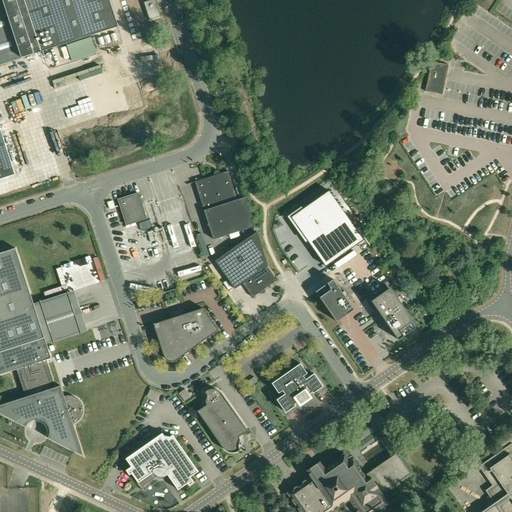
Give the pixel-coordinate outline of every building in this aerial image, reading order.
[(0,0),(0,179),(15,174),(0,127),(0,65),(66,43),(91,35),(118,27),(109,0),(0,0)] [(150,20),(161,17),(155,0),(151,0),(144,2),(150,20)] [(432,62),(426,85),(425,91),(442,95),(449,66),(440,64),(432,62)] [(215,175),(195,182),(204,211),(238,200),(228,171),(220,174),(220,172),(218,173),(214,174),(215,175)] [(433,186),(438,183),(433,171),(428,174),(433,186)] [(329,191),(291,217),(326,266),(364,240),(329,191)] [(118,200),(127,224),(127,225),(147,219),(138,193),(118,200)] [(255,226),(246,197),(238,200),(204,211),(213,240),(255,226)] [(157,244),(149,220),(139,223),(147,248),(157,244)] [(277,280),(267,266),(268,266),(257,232),(215,261),(235,289),(242,284),(252,297),(277,280)] [(0,374),(17,369),(25,397),(0,405),(0,413),(25,427),(28,423),(30,421),(33,420),(36,419),(40,420),(40,421),(40,422),(41,423),(42,423),(43,423),(44,423),(45,423),(45,422),(47,425),(49,428),(49,431),(49,434),(48,438),(83,456),(73,424),(76,422),(79,420),(82,417),(83,413),(83,409),(82,406),(81,402),(78,399),(75,397),(72,396),(68,396),(64,396),(60,386),(55,387),(46,360),(51,358),(33,303),(15,248),(0,253),(0,374)] [(316,292),(337,322),(354,310),(345,296),(347,295),(344,291),(342,293),(333,279),(316,292)] [(171,282),(164,284),(166,291),(173,289),(171,282)] [(412,322),(414,321),(388,285),(369,298),(399,340),(416,328),(412,322)] [(203,308),(154,324),(164,356),(164,357),(165,357),(165,358),(166,359),(167,360),(168,361),(169,361),(171,361),(171,362),(173,361),(175,361),(176,360),(177,360),(219,330),(203,308)] [(313,398),(310,394),(312,392),(313,393),(323,386),(314,373),(306,379),(303,376),(307,373),(300,363),(272,383),(279,393),(283,390),(285,394),(277,400),(286,412),(295,405),(295,404),(297,402),(300,407),(313,398)] [(248,431),(222,394),(222,393),(221,393),(220,391),(219,391),(218,390),(216,390),(214,389),(213,389),(212,389),(210,390),(208,390),(207,391),(205,392),(206,393),(206,394),(207,395),(207,397),(206,400),(206,402),(206,403),(207,405),(198,411),(223,448),(223,449),(224,449),(225,450),(226,451),(228,452),(229,452),(230,453),(232,453),(233,453),(235,453),(236,452),(238,451),(240,450),(240,449),(239,448),(239,446),(239,445),(240,442),(240,440),(239,439),(239,437),(248,431)] [(304,414),(293,422),(299,430),(310,422),(304,414)] [(162,433),(126,459),(134,471),(131,473),(138,483),(155,471),(157,474),(163,475),(166,473),(178,490),(188,483),(186,480),(198,472),(173,435),(171,436),(164,435),(162,433)] [(511,511),(511,443),(479,466),(493,486),(486,490),(495,503),(481,511),(511,511)] [(332,511),(350,500),(358,511),(376,511),(389,503),(383,495),(412,474),(397,452),(371,470),(373,474),(367,479),(354,461),(351,463),(345,454),(324,468),(320,462),(307,472),(311,478),(288,494),(300,511),(332,511)]
